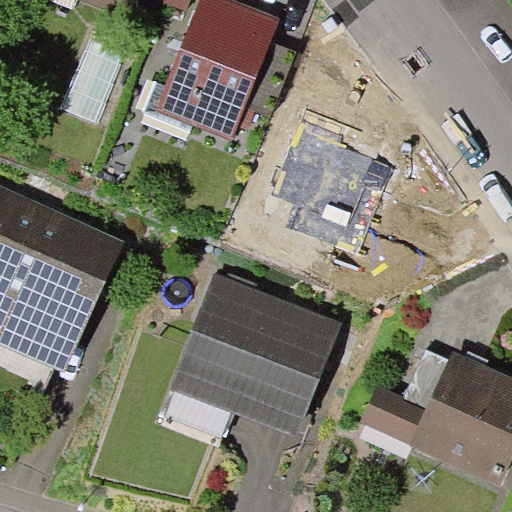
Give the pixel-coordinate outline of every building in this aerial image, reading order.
[(132,0),(83,0),(126,17),(132,0)] [(280,19),(232,0),(200,0),(167,85),(157,110),(193,124),(232,140),(240,124),(245,108),(271,42),(280,19)] [(164,0),(164,2),(186,10),(190,0),(164,0)] [(126,52),(91,38),(63,108),(98,122),(126,52)] [(296,52),(271,42),(245,108),(255,112),(271,117),(296,52)] [(193,124),(157,110),(167,85),(154,80),(141,113),(190,132),(193,124)] [(250,128),(255,112),(245,108),(240,124),(250,128)] [(122,240),(0,184),(0,343),(62,371),(122,240)] [(258,283),(230,272),(227,279),(256,290),(258,283)] [(227,279),(216,274),(171,388),(178,391),(231,412),(297,437),(300,430),(307,413),(342,324),(256,290),(227,279)] [(425,406),(447,359),(425,349),(403,396),(425,406)] [(466,356),(452,349),(447,359),(425,406),(408,443),(499,485),(511,457),(511,376),(486,365),(466,356)] [(486,365),(488,360),(468,351),(466,356),(486,365)] [(359,421),(408,443),(425,406),(403,396),(377,383),(359,421)] [(222,436),(231,412),(178,391),(168,415),(222,436)] [(312,415),(307,413),(300,430),(306,432),(312,415)]
